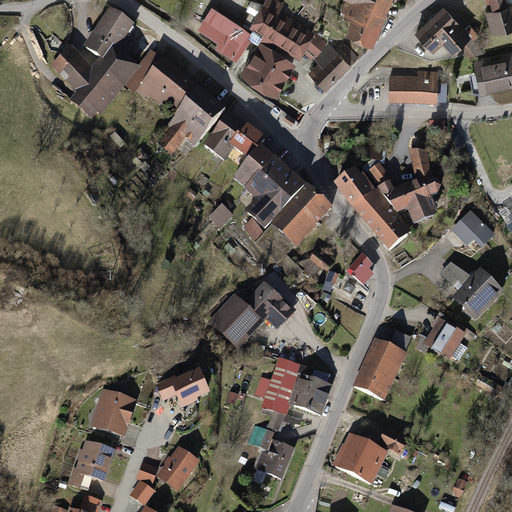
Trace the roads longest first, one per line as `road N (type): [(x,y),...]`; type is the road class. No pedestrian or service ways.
road 1 (tertiary): [(313,472),(384,274),(317,172),(308,141)]
road 2 (residential): [(308,141),(288,135),(128,3)]
road 3 (residential): [(330,102),(362,112),(511,108)]
road 4 (tertiary): [(330,102),(431,0)]
